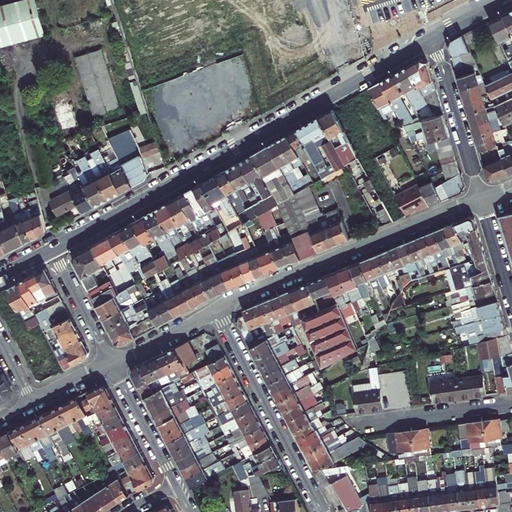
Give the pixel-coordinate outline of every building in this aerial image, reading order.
[(32,0),(0,9),(0,49),(43,37),(32,0)] [(511,34),(511,10),(503,15),(511,34)] [(511,34),(503,15),(490,21),(500,42),(506,40),(511,52),(511,34)] [(131,82),(139,79),(120,21),(113,23),(119,45),(131,82)] [(466,53),(470,66),(476,64),(462,36),(452,41),(449,48),(456,71),(464,68),(461,55),(466,53)] [(123,108),(104,49),(77,57),(96,117),(123,108)] [(420,59),(407,67),(423,94),(424,96),(431,92),(427,84),(433,81),(427,62),(420,59)] [(458,78),(475,73),(474,69),(478,68),(476,64),(470,66),(464,68),(456,71),(458,78)] [(394,74),(405,93),(411,90),(416,98),(423,94),(407,67),(394,74)] [(479,85),(475,73),(458,78),(462,90),(479,85)] [(380,82),(395,110),(398,115),(405,111),(402,105),(398,97),(405,93),(394,74),(380,82)] [(500,79),(507,93),(511,90),(511,85),(507,76),(500,79)] [(139,79),(131,82),(141,113),(149,110),(139,79)] [(507,93),(500,79),(493,83),(499,96),(507,93)] [(436,90),(433,81),(427,84),(431,92),(436,90)] [(380,82),(369,88),(379,108),(381,113),(391,108),(393,111),(395,110),(380,82)] [(479,85),(462,90),(465,102),(482,97),(480,88),(486,86),(485,83),(479,85)] [(493,100),(499,96),(493,83),(486,86),(491,95),(493,100)] [(356,95),(367,115),(379,108),(369,88),(356,95)] [(405,93),(409,102),(416,98),(411,90),(405,93)] [(424,96),(427,102),(438,97),(436,90),(431,92),(424,96)] [(511,90),(507,93),(499,96),(493,100),(494,103),(496,106),(496,107),(497,109),(505,125),(511,121),(511,90)] [(398,97),(402,105),(409,102),(405,93),(398,97)] [(438,97),(427,102),(431,108),(439,103),(438,97)] [(482,97),(465,102),(469,114),(486,109),(482,97)] [(61,123),(64,130),(78,125),(76,118),(73,111),(71,103),(57,108),(59,115),(61,123)] [(439,103),(431,108),(433,112),(434,114),(441,110),(439,103)] [(349,141),(332,109),(319,116),(332,140),(346,165),(355,160),(345,143),(349,141)] [(469,114),(472,126),(490,121),(498,119),(496,112),(493,113),(488,115),(486,109),(469,114)] [(433,112),(418,117),(421,121),(436,117),(434,114),(433,112)] [(421,121),(424,131),(446,125),(443,115),(436,117),(421,121)] [(311,157),(316,167),(323,179),(336,171),(322,145),(332,140),(319,116),(296,130),(311,157)] [(490,121),(472,126),(476,138),(493,133),(490,121)] [(446,125),(424,131),(416,134),(417,140),(426,137),(428,143),(434,141),(449,136),(446,125)] [(107,137),(117,156),(133,186),(147,178),(148,173),(140,148),(139,147),(133,135),(128,126),(113,134),(107,137)] [(311,157),(296,130),(288,134),(303,162),(311,157)] [(497,145),(493,133),(476,138),(480,150),(497,145)] [(297,167),(304,163),(303,162),(288,134),(277,140),(299,180),(295,182),(290,185),(295,194),(295,195),(309,187),(315,183),(310,174),(302,178),(297,167)] [(434,141),(436,146),(451,142),(449,136),(434,141)] [(269,145),(285,177),(290,174),(295,182),(299,180),(277,140),(269,145)] [(346,165),(332,140),(322,145),(336,171),(346,166),(346,165)] [(158,141),(140,148),(143,157),(161,151),(158,141)] [(356,154),(349,141),(345,143),(355,160),(358,158),(356,154)] [(436,146),(438,153),(453,149),(451,142),(436,146)] [(498,145),(510,174),(511,173),(511,150),(508,142),(498,145)] [(285,177),(269,145),(252,155),(278,202),(278,203),(295,194),(290,185),(285,177)] [(494,180),(510,174),(498,145),(497,145),(480,150),(488,177),(494,180)] [(122,192),(106,162),(101,152),(99,148),(91,152),(102,174),(97,176),(109,199),(122,192)] [(453,149),(438,153),(440,160),(455,156),(453,149)] [(84,183),(96,206),(109,199),(97,176),(86,155),(77,159),(83,170),(89,181),(84,183)] [(278,204),(278,203),(278,202),(252,155),(239,162),(249,182),(250,184),(255,182),(263,198),(261,199),(260,197),(257,196),(260,202),(265,212),(266,211),(278,204)] [(133,186),(117,156),(106,162),(122,192),(133,186)] [(440,160),(442,165),(456,161),(455,156),(440,160)] [(456,161),(442,165),(443,170),(458,166),(456,161)] [(239,162),(226,169),(245,202),(243,202),(247,209),(250,207),(246,201),(252,198),(254,197),(247,184),(249,182),(239,162)] [(458,166),(443,170),(446,181),(449,180),(460,173),(458,166)] [(323,179),(316,167),(311,170),(310,168),(307,170),(310,174),(315,183),(323,179)] [(84,212),(96,206),(84,183),(79,173),(76,169),(70,172),(78,189),(73,192),(78,203),(84,212)] [(245,202),(226,169),(217,175),(228,194),(230,193),(236,203),(240,201),(241,204),(243,202),(245,202)] [(89,181),(83,170),(79,173),(84,183),(89,181)] [(449,180),(451,186),(462,180),(460,173),(449,180)] [(290,174),(285,177),(290,185),(295,182),(290,174)] [(230,214),(228,215),(230,219),(239,214),(238,214),(228,194),(217,175),(201,183),(213,204),(221,199),(230,214)] [(375,189),(370,179),(368,175),(365,177),(367,181),(364,183),(369,192),(370,192),(375,189)] [(51,201),(58,214),(69,208),(78,203),(73,192),(64,176),(46,186),(53,199),(51,201)] [(455,196),(451,186),(449,180),(446,181),(442,184),(448,199),(455,196)] [(462,180),(451,186),(455,196),(461,194),(464,187),(462,180)] [(250,184),(249,182),(247,184),(254,197),(256,195),(250,184)] [(194,187),(211,218),(219,214),(215,208),(213,204),(201,183),(194,187)] [(381,197),(393,193),(390,183),(378,187),(381,197)] [(429,205),(423,193),(418,183),(394,195),(405,215),(419,208),(420,211),(429,205)] [(448,199),(442,184),(435,188),(441,202),(448,199)] [(212,219),(211,218),(194,187),(186,192),(204,223),(212,219)] [(295,195),(306,222),(309,220),(321,216),(309,187),(295,195)] [(430,207),(441,202),(435,188),(423,193),(429,205),(430,207)] [(375,189),(370,192),(377,205),(382,202),(382,201),(375,189)] [(196,227),(204,223),(186,192),(179,196),(191,218),(196,227)] [(0,232),(7,253),(25,243),(16,221),(9,224),(7,217),(9,217),(5,205),(10,204),(8,200),(6,193),(3,194),(0,195),(0,207),(1,210),(4,219),(0,220),(0,232)] [(289,230),(293,241),(301,260),(319,252),(311,233),(307,225),(306,222),(295,195),(295,194),(278,203),(278,204),(289,230)] [(186,234),(188,238),(191,236),(188,231),(189,230),(187,225),(185,225),(183,222),(191,218),(179,196),(168,202),(186,234)] [(221,199),(213,204),(215,208),(220,205),(227,216),(228,215),(230,214),(221,199)] [(186,234),(168,202),(155,209),(175,245),(182,240),(181,237),(186,234)] [(260,202),(252,206),(250,207),(247,209),(246,209),(252,219),(258,215),(265,212),(260,202)] [(46,232),(39,203),(30,207),(39,236),(46,232)] [(69,208),(74,218),(84,212),(78,203),(69,208)] [(32,239),(39,236),(30,207),(22,211),(32,239)] [(378,213),(385,225),(393,222),(385,208),(378,213)] [(177,248),(175,245),(155,209),(144,216),(161,246),(162,248),(164,251),(165,250),(170,258),(179,253),(177,248)] [(252,219),(246,209),(238,214),(239,214),(241,219),(244,224),(246,223),(249,221),(252,219)] [(14,215),(16,221),(25,243),(32,239),(22,211),(14,215)] [(258,215),(262,224),(270,220),(266,211),(265,212),(258,215)] [(511,211),(498,216),(511,261),(511,211)] [(161,246),(144,216),(133,222),(150,252),(161,246)] [(328,248),(339,244),(331,225),(327,217),(317,221),(321,229),(328,248)] [(454,224),(464,243),(467,242),(468,245),(470,244),(469,240),(468,238),(479,235),(474,219),(470,217),(454,224)] [(216,226),(223,235),(228,233),(229,232),(226,228),(221,218),(218,220),(221,224),(216,226)] [(241,219),(226,228),(229,232),(237,228),(244,224),(241,219)] [(331,225),(339,244),(349,240),(341,221),(331,225)] [(151,254),(150,252),(133,222),(124,227),(135,246),(137,244),(142,253),(146,251),(149,256),(151,254)] [(452,246),(454,252),(466,247),(464,243),(454,224),(444,228),(452,246)] [(210,226),(207,228),(214,241),(219,238),(223,235),(216,226),(211,230),(210,226)] [(121,228),(132,247),(135,246),(124,227),(121,228)] [(149,277),(142,266),(132,247),(121,228),(110,235),(133,276),(140,272),(144,280),(149,277)] [(201,235),(206,245),(209,243),(214,241),(207,228),(205,229),(206,232),(201,235)] [(248,281),(257,277),(246,251),(244,245),(242,242),(237,228),(229,232),(228,233),(248,281)] [(452,246),(444,228),(435,231),(443,250),(452,246)] [(269,242),(280,268),(289,264),(281,246),(277,248),(270,229),(265,231),(269,242)] [(321,229),(311,233),(319,252),(328,248),(321,229)] [(426,235),(433,254),(443,250),(435,231),(426,235)] [(219,238),(227,258),(231,267),(239,285),(248,281),(228,233),(223,235),(219,238)] [(301,260),(293,241),(290,243),(287,235),(284,236),(283,233),(280,234),(284,245),(292,263),(301,260)] [(133,276),(110,235),(93,245),(111,281),(119,294),(128,289),(130,288),(137,284),(133,276)] [(206,245),(201,235),(190,241),(195,251),(199,249),(206,245)] [(424,257),(426,263),(436,259),(433,254),(426,235),(416,239),(424,257)] [(469,240),(470,244),(473,254),(484,251),(479,235),(468,238),(469,240)] [(221,261),(227,258),(219,238),(214,241),(209,243),(219,264),(222,263),(221,261)] [(416,239),(407,243),(415,261),(424,257),(416,239)] [(195,251),(190,241),(177,248),(179,253),(183,258),(189,254),(195,251)] [(269,242),(256,248),(267,274),(280,268),(269,242)] [(398,247),(405,265),(415,261),(407,243),(398,247)] [(98,268),(106,284),(111,281),(93,245),(75,255),(73,261),(88,290),(99,284),(92,270),(98,268)] [(284,245),(281,246),(289,264),(292,263),(284,245)] [(389,250),(398,275),(400,279),(401,282),(403,287),(411,280),(408,271),(405,265),(398,247),(389,250)] [(246,251),(257,277),(267,274),(256,248),(246,251)] [(389,250),(379,254),(388,278),(398,275),(389,250)] [(205,251),(201,253),(205,261),(208,260),(209,259),(205,251)] [(484,251),(473,254),(476,262),(479,272),(488,268),(484,251)] [(377,276),(381,286),(382,289),(384,293),(388,292),(385,285),(390,282),(388,278),(379,254),(370,258),(377,276)] [(166,255),(163,257),(155,261),(161,271),(171,264),(166,255)] [(368,280),(377,276),(370,258),(360,262),(368,280)] [(149,277),(161,271),(155,261),(154,259),(142,266),(149,277)] [(350,266),(358,286),(362,296),(368,293),(363,282),(368,280),(360,262),(350,266)] [(470,276),(466,263),(463,263),(460,265),(458,265),(459,269),(458,270),(458,273),(460,274),(462,281),(461,283),(462,285),(464,286),(464,288),(492,280),(488,268),(479,272),(470,276)] [(338,271),(346,291),(355,312),(358,311),(357,308),(360,307),(357,300),(358,299),(353,288),(358,286),(350,266),(338,271)] [(231,267),(222,270),(230,289),(239,285),(231,267)] [(37,273),(49,297),(58,292),(46,269),(45,268),(45,269),(37,273)] [(217,294),(220,293),(211,275),(208,277),(204,269),(198,271),(202,279),(212,297),(217,294)] [(211,275),(220,293),(230,289),(222,270),(211,275)] [(344,318),(347,317),(343,305),(346,304),(342,293),(346,291),(338,271),(327,276),(333,290),(337,300),(338,303),(344,318)] [(28,278),(40,301),(44,299),(46,303),(48,301),(46,298),(49,297),(37,273),(28,278)] [(190,276),(194,284),(199,282),(195,274),(192,275),(190,276)] [(318,279),(324,294),(333,290),(327,276),(318,279)] [(42,305),(40,301),(28,278),(19,282),(33,309),(36,314),(63,301),(60,296),(48,301),(46,303),(42,305)] [(194,284),(203,302),(212,297),(202,279),(199,282),(194,284)] [(308,284),(314,298),(322,295),(324,294),(318,279),(308,284)] [(186,280),(182,282),(185,289),(190,286),(186,280)] [(455,304),(468,300),(496,292),(492,280),(464,288),(466,295),(454,299),(455,304)] [(90,293),(97,307),(119,294),(111,281),(106,284),(100,287),(90,293)] [(33,309),(19,282),(8,288),(14,300),(19,310),(20,309),(22,314),(33,309)] [(177,283),(174,285),(172,286),(176,293),(181,291),(177,283)] [(99,284),(88,290),(90,293),(100,287),(99,284)] [(135,296),(141,292),(137,284),(130,288),(135,296)] [(194,306),(203,302),(194,284),(190,286),(185,289),(194,306)] [(299,287),(307,306),(316,302),(314,298),(308,284),(299,287)] [(299,287),(290,291),(297,310),(307,306),(299,287)] [(119,294),(97,307),(103,320),(122,310),(119,304),(132,297),(128,289),(119,294)] [(169,289),(164,291),(167,298),(172,296),(169,289)] [(176,293),(185,311),(194,306),(185,289),(181,291),(176,293)] [(158,303),(168,320),(177,316),(167,298),(164,291),(163,290),(154,295),(158,303)] [(333,290),(324,294),(328,303),(337,300),(333,290)] [(280,295),(288,314),(292,312),(296,319),(297,318),(299,322),(302,321),(301,318),(297,310),(290,291),(280,295)] [(355,313),(355,312),(346,291),(342,293),(346,304),(343,305),(347,317),(355,313)] [(496,292),(468,300),(473,315),(456,320),(458,326),(502,313),(496,292)] [(177,316),(185,311),(176,293),(172,296),(167,298),(177,316)] [(319,311),(313,313),(310,315),(308,316),(301,318),(302,321),(322,367),(357,349),(355,344),(344,318),(338,303),(337,300),(328,303),(324,294),(322,295),(327,307),(319,310),(319,311)] [(271,299),(279,318),(283,327),(284,330),(293,326),(288,314),(280,295),(271,299)] [(119,304),(122,310),(132,304),(135,303),(132,297),(119,304)] [(149,307),(151,311),(153,316),(158,325),(168,320),(158,303),(154,305),(151,299),(149,297),(145,299),(149,307)] [(144,298),(140,300),(144,309),(149,307),(145,299),(144,298)] [(271,299),(261,303),(269,321),(279,318),(271,299)] [(63,301),(36,314),(40,322),(44,331),(47,330),(71,317),(63,301)] [(275,335),(269,321),(261,303),(252,306),(260,325),(263,324),(267,332),(264,334),(265,336),(266,339),(275,335)] [(132,304),(122,310),(103,320),(108,328),(139,312),(138,309),(135,311),(132,304)] [(245,315),(251,329),(260,325),(252,306),(243,310),(245,315)] [(22,314),(25,320),(36,314),(33,309),(22,314)] [(140,314),(139,312),(108,328),(113,337),(130,328),(141,322),(138,315),(140,314)] [(477,327),(481,342),(498,337),(508,334),(502,313),(458,326),(460,332),(477,327)] [(36,314),(25,320),(28,326),(29,328),(40,322),(36,314)] [(255,340),(251,329),(245,315),(238,317),(238,325),(249,348),(253,346),(252,344),(254,343),(253,341),(255,340)] [(122,344),(135,337),(158,325),(153,316),(141,322),(130,328),(113,337),(115,342),(122,344)] [(47,330),(51,339),(76,327),(71,317),(47,330)] [(384,319),(373,323),(375,327),(386,324),(385,321),(384,319)] [(277,334),(281,343),(298,335),(293,326),(284,330),(281,332),(277,334)] [(54,350),(63,346),(81,337),(76,327),(51,339),(49,340),(51,345),(54,350)] [(511,347),(508,334),(498,337),(501,356),(511,352),(511,347)] [(249,348),(254,357),(277,345),(274,339),(277,338),(275,335),(266,339),(263,341),(257,344),(253,346),(249,348)] [(56,355),(59,360),(86,346),(81,337),(63,346),(54,350),(56,355)] [(478,343),(481,359),(482,359),(492,357),(501,356),(498,337),(481,342),(478,343)] [(367,341),(366,339),(355,344),(357,349),(368,343),(367,341)] [(197,359),(187,341),(175,347),(185,365),(197,359)] [(210,353),(220,348),(218,345),(205,351),(211,363),(214,361),(210,353)] [(259,366),(277,357),(282,354),(285,353),(284,350),(281,352),(278,345),(277,345),(254,357),(259,366)] [(373,347),(369,345),(366,354),(374,351),(373,347)] [(89,351),(86,346),(59,360),(64,370),(87,359),(89,351)] [(176,369),(185,365),(175,347),(166,351),(176,369)] [(214,361),(224,356),(220,348),(210,353),(214,361)] [(157,356),(167,373),(170,380),(172,383),(181,379),(179,376),(175,378),(172,371),(176,369),(166,351),(157,356)] [(301,355),(306,364),(312,361),(307,352),(301,355)] [(511,363),(511,352),(501,356),(503,366),(506,365),(508,365),(511,363)] [(158,378),(167,373),(157,356),(148,360),(158,378)] [(207,365),(212,374),(230,365),(225,356),(224,356),(214,361),(211,363),(207,365)] [(501,356),(492,357),(493,369),(495,375),(504,374),(503,369),(503,366),(501,356)] [(264,375),(281,366),(277,357),(259,366),(264,375)] [(492,357),(482,359),(484,370),(493,369),(492,357)] [(149,382),(158,378),(148,360),(139,364),(149,382)] [(306,364),(310,374),(317,370),(312,361),(306,364)] [(152,389),(149,382),(139,364),(135,366),(132,374),(144,397),(154,392),(152,389)] [(217,382),(234,373),(230,365),(212,374),(217,382)] [(283,369),(281,366),(264,375),(268,384),(294,371),(293,367),(290,369),(288,366),(283,369)] [(49,377),(45,370),(33,376),(35,379),(42,381),(49,377)] [(273,393),(296,381),(293,375),(296,373),(294,371),(268,384),(273,393)] [(0,373),(0,402),(9,398),(11,391),(2,372),(0,373)] [(207,399),(210,397),(239,382),(234,373),(217,382),(219,387),(208,393),(209,395),(206,397),(207,399)] [(507,392),(504,374),(495,375),(497,393),(507,392)] [(482,375),(456,378),(459,398),(485,395),(482,375)] [(273,393),(278,401),(295,392),(301,390),(307,386),(309,385),(308,384),(308,383),(305,384),(302,378),(299,379),(296,381),(273,393)] [(431,382),(433,402),(459,398),(456,378),(431,382)] [(278,401),(282,411),(300,401),(305,399),(321,391),(315,380),(308,384),(309,385),(307,386),(308,389),(311,388),(312,390),(305,394),(304,392),(302,393),(297,396),(295,392),(278,401)] [(220,403),(244,391),(239,382),(210,397),(211,399),(208,401),(209,403),(212,401),(214,404),(210,406),(211,408),(215,406),(220,403)] [(100,385),(87,392),(89,397),(80,402),(83,407),(110,393),(108,387),(100,385)] [(163,388),(154,392),(144,397),(149,407),(174,394),(169,385),(163,388)] [(353,393),(356,413),(382,409),(380,389),(353,393)] [(180,390),(174,394),(178,403),(185,399),(180,390)] [(225,412),(226,411),(248,400),(244,391),(220,403),(225,412)] [(110,393),(83,407),(86,412),(95,408),(97,412),(116,402),(110,393)] [(174,394),(149,407),(154,415),(178,403),(174,394)] [(86,412),(83,407),(80,402),(78,397),(68,402),(83,431),(88,428),(83,417),(87,415),(86,412)] [(305,399),(300,401),(305,411),(310,408),(316,406),(315,403),(313,404),(308,404),(305,399)] [(235,418),(253,408),(248,400),(226,411),(225,412),(219,415),(220,417),(217,419),(218,421),(222,419),(223,421),(220,423),(221,425),(224,424),(231,420),(235,418)] [(282,411),(288,421),(305,411),(300,401),(282,411)] [(58,407),(68,425),(72,433),(76,430),(78,433),(83,431),(68,402),(58,407)] [(116,402),(97,412),(100,416),(90,421),(93,427),(121,412),(116,402)] [(183,411),(178,403),(154,415),(159,424),(176,415),(183,411)] [(58,407),(49,411),(64,440),(69,438),(63,427),(68,425),(58,407)] [(235,418),(240,427),(258,417),(253,408),(235,418)] [(293,430),(316,418),(310,408),(305,411),(288,421),(293,430)] [(39,416),(49,435),(53,432),(59,443),(64,440),(49,411),(39,416)] [(121,412),(93,427),(95,432),(105,426),(107,431),(125,421),(121,412)] [(176,415),(159,424),(163,433),(191,419),(188,414),(178,419),(176,415)] [(39,416),(29,421),(45,451),(49,448),(44,437),(49,435),(39,416)] [(239,438),(262,426),(258,417),(240,427),(242,430),(236,433),(239,438)] [(317,417),(316,418),(293,430),(297,440),(322,426),(328,423),(326,420),(320,423),(317,417)] [(499,418),(483,420),(486,440),(502,437),(501,430),(508,429),(507,418),(499,420),(499,418)] [(193,424),(191,419),(163,433),(168,442),(185,432),(183,429),(193,424)] [(469,438),(471,449),(472,449),(482,447),(487,447),(486,440),(483,420),(459,424),(461,440),(469,438)] [(20,426),(29,445),(34,442),(40,453),(45,451),(29,421),(20,426)] [(125,421),(107,431),(110,436),(100,441),(102,445),(131,431),(125,421)] [(20,426),(10,431),(20,451),(25,461),(30,458),(24,447),(29,445),(20,426)] [(267,435),(262,426),(239,438),(244,447),(249,444),(267,435)] [(302,447),(332,431),(330,428),(325,431),(322,426),(297,440),(302,447)] [(431,454),(427,428),(411,430),(415,457),(424,455),(431,454)] [(406,458),(415,457),(411,430),(386,434),(388,446),(397,445),(398,451),(405,450),(406,458)] [(0,436),(0,445),(5,456),(6,458),(20,451),(10,431),(0,436)] [(117,450),(136,441),(131,431),(102,445),(105,450),(115,445),(117,450)] [(302,447),(305,454),(333,440),(331,435),(333,434),(332,431),(302,447)] [(172,451),(190,442),(185,432),(168,442),(172,451)] [(172,451),(177,460),(201,447),(207,444),(202,435),(190,442),(172,451)] [(245,458),(250,456),(272,444),(267,435),(249,444),(252,449),(240,455),(241,457),(238,458),(240,461),(241,460),(245,458)] [(360,436),(355,438),(360,448),(369,443),(368,442),(362,437),(360,436)] [(355,438),(337,448),(310,462),(314,471),(318,470),(342,457),(360,448),(355,438)] [(333,440),(305,454),(310,462),(337,448),(333,440)] [(112,465),(141,450),(136,441),(117,450),(108,455),(112,465)] [(504,450),(505,454),(511,453),(511,443),(499,445),(499,450),(506,449),(507,450),(504,450)] [(249,467),(254,465),(277,453),(272,444),(250,456),(252,460),(247,463),(245,458),(241,460),(246,469),(249,467)] [(201,447),(177,460),(182,468),(205,456),(201,447)] [(125,465),(128,470),(146,460),(141,450),(112,465),(115,470),(125,465)] [(254,465),(259,474),(285,469),(277,453),(254,465)] [(210,465),(205,456),(182,468),(186,477),(210,465)] [(128,482),(151,469),(146,460),(128,470),(130,475),(120,480),(123,485),(128,482)] [(210,465),(186,477),(191,486),(221,471),(216,462),(210,465)] [(155,476),(151,469),(128,482),(133,493),(152,484),(155,476)] [(323,470),(315,474),(323,487),(330,484),(323,470)] [(483,476),(476,477),(480,507),(490,505),(487,486),(486,476),(486,472),(482,473),(483,476)] [(128,495),(123,485),(120,480),(119,478),(114,481),(109,474),(106,475),(104,476),(120,501),(128,495)] [(249,475),(247,475),(250,496),(269,493),(259,474),(253,474),(249,475)] [(480,507),(476,477),(470,478),(470,474),(466,475),(471,508),(480,507)] [(461,509),(471,508),(466,475),(456,476),(458,489),(461,509)] [(120,501),(104,476),(99,478),(105,487),(100,490),(111,507),(120,501)] [(332,483),(345,508),(339,511),(348,511),(362,506),(359,501),(347,476),(332,483)] [(420,494),(421,511),(431,511),(429,493),(428,484),(427,480),(418,481),(418,485),(420,494)] [(440,511),(441,511),(438,492),(437,482),(431,483),(431,480),(427,480),(428,484),(429,493),(431,511),(440,511)] [(100,511),(103,511),(111,507),(100,490),(96,493),(89,483),(87,484),(84,486),(100,511)] [(392,511),(401,511),(400,497),(399,490),(398,484),(389,485),(392,511)] [(499,504),(498,491),(497,489),(497,484),(487,486),(490,505),(499,504)] [(392,511),(389,485),(379,487),(380,491),(382,511),(392,511)] [(410,496),(420,494),(418,485),(412,486),(408,487),(409,489),(410,496)] [(100,511),(84,486),(79,488),(86,499),(82,503),(87,511),(100,511)] [(235,501),(236,501),(238,511),(237,511),(259,511),(259,508),(250,509),(249,506),(248,506),(247,499),(248,499),(247,489),(233,491),(235,501)] [(448,491),(451,511),(461,509),(458,489),(448,491)] [(499,504),(507,503),(506,493),(505,489),(498,491),(499,504)] [(370,492),(371,501),(372,511),(382,511),(380,491),(370,492)] [(441,511),(451,511),(448,491),(438,492),(441,511)] [(412,511),(421,511),(420,494),(410,496),(412,511)] [(87,511),(82,503),(77,506),(70,495),(66,498),(74,511),(87,511)] [(400,497),(401,511),(412,511),(410,496),(400,497)] [(68,511),(67,511),(74,511),(66,498),(61,501),(68,511)] [(298,511),(296,498),(271,501),(272,511),(298,511)] [(362,505),(363,511),(372,511),(371,501),(362,505)]
